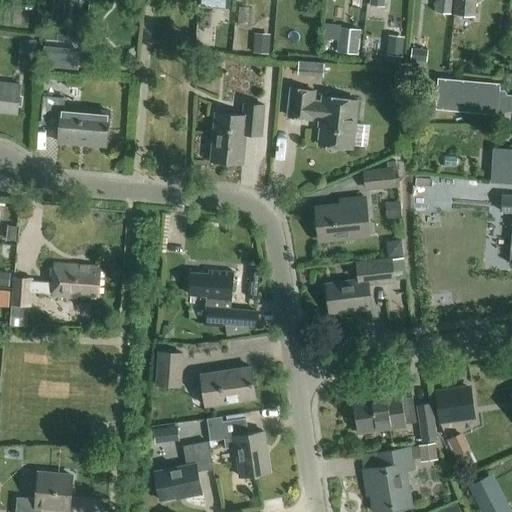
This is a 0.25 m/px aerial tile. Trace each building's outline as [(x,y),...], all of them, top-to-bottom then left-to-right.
[(230,0),(200,0),(200,6),(229,9),(230,0)] [(435,0),(434,14),(451,15),(452,0),(435,0)] [(454,0),(453,14),(475,16),(476,0),(454,0)] [(251,30),(253,8),(238,7),(237,29),(251,30)] [(357,55),(360,30),(339,28),(336,52),(357,55)] [(269,55),(271,35),(255,33),(253,54),(269,55)] [(37,40),(20,39),(19,58),(35,60),(37,40)] [(387,41),(386,55),(402,57),(403,43),(387,41)] [(41,67),(77,71),(79,50),(43,46),(41,67)] [(427,62),(428,51),(411,49),(410,60),(427,62)] [(297,60),(296,67),(318,70),(319,63),(297,60)] [(438,79),(436,110),(497,115),(499,91),(500,84),(438,79)] [(0,112),(16,114),(20,85),(0,83),(0,112)] [(365,126),(355,125),(358,101),(322,96),(322,102),(314,101),(315,91),(291,89),(288,116),(312,119),(312,117),(321,118),(318,144),(352,149),(353,146),(364,147),(368,144),(369,130),(365,126)] [(499,91),(497,115),(511,112),(511,97),(508,97),(505,91),(499,91)] [(58,142),(106,146),(109,112),(64,108),(65,98),(43,96),(40,124),(59,126),(58,142)] [(244,104),(243,116),(215,113),(211,161),(242,164),(245,134),(261,136),(264,106),(244,104)] [(511,149),(493,148),(490,183),(511,184),(511,149)] [(398,185),(396,169),(364,173),(366,189),(398,185)] [(511,196),(502,196),(501,212),(511,212),(511,221),(509,264),(511,264),(511,196)] [(367,235),(364,199),(341,201),(341,205),(316,208),(320,240),(367,235)] [(387,220),(402,218),(400,201),(385,203),(387,220)] [(7,225),(5,241),(15,242),(17,227),(7,225)] [(394,281),(392,258),(355,263),(357,281),(325,285),(329,313),(355,309),(355,312),(372,309),(368,285),(394,281)] [(77,295),(99,296),(100,267),(54,264),(52,284),(31,282),(31,279),(13,277),(12,305),(30,307),(31,292),(52,294),(52,296),(77,298),(77,295)] [(0,271),(0,286),(10,287),(11,273),(0,271)] [(249,334),(248,326),(255,326),(257,311),(230,309),(233,273),(208,271),(208,274),(191,273),(189,295),(207,297),(204,325),(222,327),(222,324),(225,324),(227,338),(249,334)] [(248,281),(246,298),(257,299),(259,282),(248,281)] [(11,307),(10,327),(26,328),(27,308),(11,307)] [(183,354),(159,352),(156,385),(180,387),(183,354)] [(255,399),(250,367),(200,375),(205,406),(255,399)] [(470,389),(436,394),(440,422),(473,417),(470,389)] [(416,422),(412,396),(402,398),(401,395),(381,398),(381,400),(353,404),(358,433),(391,428),(391,426),(416,422)] [(416,407),(421,443),(437,441),(431,404),(416,407)] [(245,419),(222,422),(222,417),(206,419),(209,441),(224,439),(226,449),(235,447),(240,477),(270,473),(264,432),(248,435),(245,419)] [(213,469),(207,442),(183,447),(187,466),(155,472),(160,501),(184,496),(185,497),(201,494),(197,472),(213,469)] [(435,443),(418,446),(421,463),(438,460),(435,443)] [(413,469),(410,447),(377,452),(379,467),(363,469),(366,486),(369,485),(373,511),(374,511),(411,506),(405,470),(413,469)] [(41,511),(41,509),(68,511),(71,475),(39,472),(37,499),(17,497),(15,511),(41,511)] [(467,487),(479,511),(510,511),(506,504),(496,509),(481,479),(467,487)]
